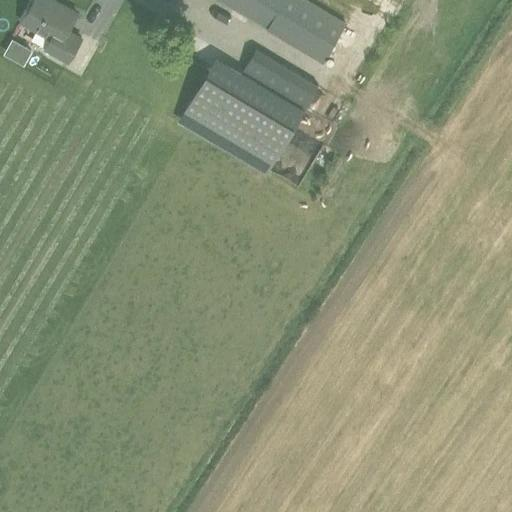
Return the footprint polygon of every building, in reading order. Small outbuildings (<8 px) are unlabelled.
[(69,60),(82,37),(68,30),(78,12),(56,0),(33,0),(22,20),(60,42),(54,52),(69,60)] [(224,0),(325,58),(346,22),(308,0),(224,0)] [(12,40),(4,55),(24,65),(32,51),(12,40)] [(257,48),(244,70),(273,87),(287,65),(257,48)] [(268,169),(295,124),(207,71),(180,116),(268,169)]
